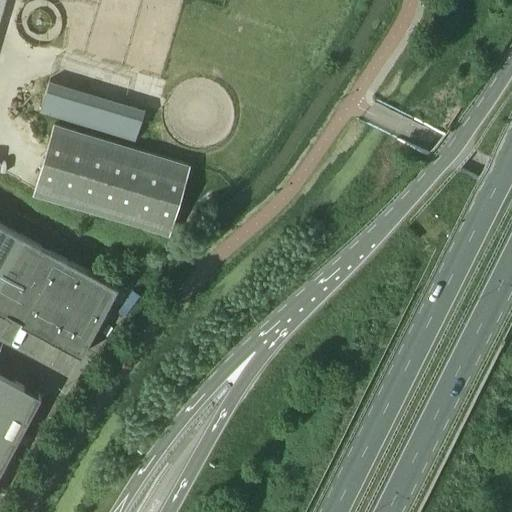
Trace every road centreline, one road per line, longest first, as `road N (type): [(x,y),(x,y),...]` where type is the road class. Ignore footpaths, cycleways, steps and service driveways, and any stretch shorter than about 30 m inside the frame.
road 1 (primary): [(511,153),(334,511)]
road 2 (primary): [(511,65),(461,138),(281,335)]
road 3 (primary): [(387,511),(511,262)]
road 4 (primary): [(281,335),(245,356),(181,421),(117,511)]
road 5 (primary): [(281,335),(228,403),(167,511)]
